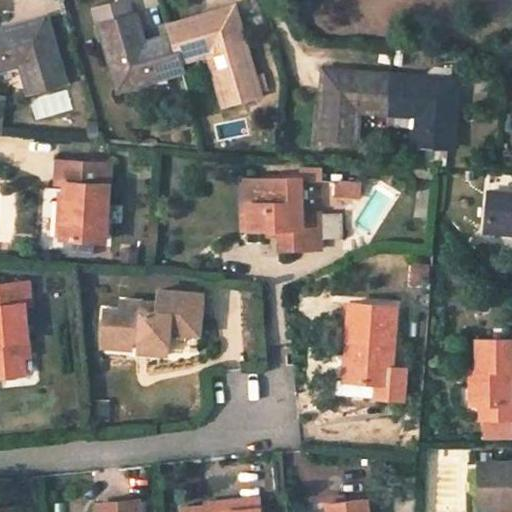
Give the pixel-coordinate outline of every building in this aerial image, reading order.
[(142,42),(134,14),(129,15),(124,0),(119,0),(93,8),(118,90),(133,85),(131,79),(144,74),(147,81),(182,70),(179,60),(172,33),(156,37),(159,44),(145,49),(142,42)] [(179,60),(207,51),(223,105),(258,94),(231,6),(170,25),(172,33),(179,60)] [(64,81),(45,16),(30,21),(32,28),(18,32),(16,25),(0,29),(0,67),(19,62),(28,92),(64,81)] [(30,21),(16,25),(18,32),(32,28),(30,21)] [(142,42),(145,49),(159,44),(156,37),(142,42)] [(388,74),(322,69),(320,85),(327,85),(325,99),(319,99),(315,135),(353,138),(355,108),(385,111),(388,74)] [(133,85),(147,81),(144,74),(131,79),(133,85)] [(455,80),(388,74),(385,111),(415,113),(412,143),(449,146),(452,110),(445,109),(446,95),(453,96),(455,80)] [(453,96),(446,95),(445,109),(452,110),(453,96)] [(110,163),(58,160),(56,181),(64,181),(61,236),(104,239),(110,163)] [(254,174),(239,174),(240,223),(248,223),(247,198),(254,198),(254,174)] [(318,245),(317,209),(299,209),(298,175),(298,174),(254,174),(254,198),(247,198),(248,223),(261,224),(278,224),(279,230),(279,246),(318,245)] [(299,209),(317,209),(317,174),(298,175),(299,209)] [(358,194),(359,179),(335,177),(334,192),(358,194)] [(511,193),(487,191),(484,224),(511,226),(511,193)] [(511,226),(484,224),(484,231),(511,233),(511,226)] [(27,281),(0,283),(0,373),(23,372),(21,355),(28,354),(23,301),(29,301),(27,281)] [(134,339),(140,340),(141,340),(151,340),(150,352),(171,354),(173,332),(202,333),(205,293),(162,290),(161,303),(160,312),(144,311),(145,302),(142,301),(122,300),(122,309),(106,309),(104,337),(134,339)] [(144,311),(160,312),(161,303),(153,302),(145,302),(144,311)] [(390,366),(395,306),(350,302),(347,337),(354,337),(351,380),(376,382),(375,395),(403,397),(405,367),(390,366)] [(103,347),(133,349),(134,339),(104,337),(103,347)] [(354,337),(347,337),(344,380),(351,380),(354,337)] [(511,369),(511,337),(475,338),(475,369),(468,369),(468,404),(477,404),(510,403),(509,370),(511,369)] [(139,352),(150,353),(150,352),(151,340),(141,340),(140,340),(139,352)] [(477,404),(478,418),(511,417),(511,403),(510,403),(477,404)] [(504,507),(511,506),(511,461),(497,461),(497,457),(491,457),(491,461),(477,461),(477,499),(504,498),(504,507)] [(257,511),(256,498),(223,502),(223,504),(183,508),(183,511),(257,511)] [(477,499),(476,511),(491,511),(504,511),(504,507),(504,498),(477,499)] [(366,511),(366,499),(327,503),(327,511),(366,511)] [(97,504),(97,511),(138,511),(137,500),(97,504)]
